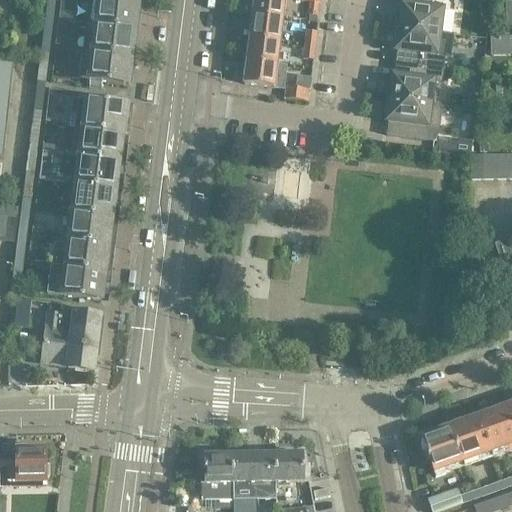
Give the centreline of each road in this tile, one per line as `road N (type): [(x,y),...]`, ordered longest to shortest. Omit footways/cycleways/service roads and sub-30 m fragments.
road 1 (secondary): [(143,405),(178,104)]
road 2 (residential): [(178,104),(341,119),(358,0)]
road 3 (residential): [(334,406),(232,399),(143,405)]
road 4 (residential): [(373,407),(511,362)]
road 5 (residential): [(0,411),(143,405)]
